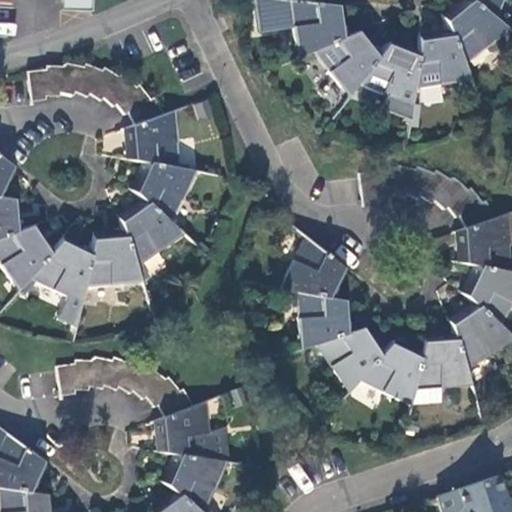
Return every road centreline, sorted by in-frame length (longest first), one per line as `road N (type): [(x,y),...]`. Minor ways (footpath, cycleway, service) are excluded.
road 1 (residential): [(191,0),(281,188),(340,237),(357,221),(384,215),(430,224)]
road 2 (unclassified): [(303,511),(511,439)]
road 3 (unclassified): [(0,57),(173,0)]
